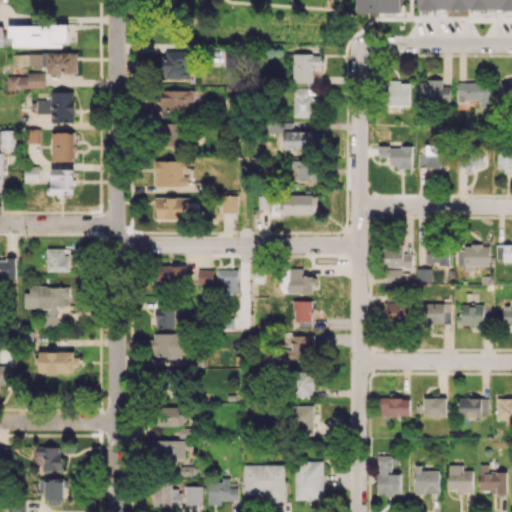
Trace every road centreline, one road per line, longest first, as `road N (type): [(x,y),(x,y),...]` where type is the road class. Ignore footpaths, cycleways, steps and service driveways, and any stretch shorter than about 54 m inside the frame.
road 1 (tertiary): [(117,0),(116,511)]
road 2 (residential): [(364,48),(358,511)]
road 3 (residential): [(359,245),(117,246)]
road 4 (residential): [(511,361),(359,361)]
road 5 (residential): [(511,206),(359,206)]
road 6 (residential): [(511,45),(364,48)]
